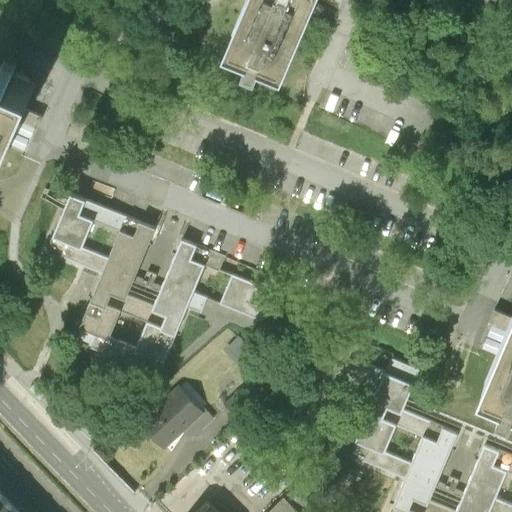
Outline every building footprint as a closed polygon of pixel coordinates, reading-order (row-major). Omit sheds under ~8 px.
[(242,0),(233,23),(256,33),(252,41),(266,47),(270,38),(294,48),(314,0),(242,0)] [(0,58),(0,166),(0,167),(25,111),(28,105),(41,77),(16,66),(18,59),(6,53),(3,60),(0,58)] [(201,310),(207,295),(194,290),(205,263),(218,269),(225,254),(197,242),(182,236),(158,292),(153,305),(128,294),(133,282),(156,225),(141,218),(87,196),(73,190),(55,231),(49,246),(104,270),(99,282),(93,297),(81,324),(75,338),(158,375),(164,359),(176,332),(182,317),(188,304),(201,310)] [(254,300),(260,285),(231,273),(219,301),(263,319),(268,306),(254,300)] [(511,312),(509,319),(485,373),(510,383),(506,393),(511,395),(511,312)] [(389,511),(511,511),(511,453),(484,442),(455,511),(429,500),(459,430),(403,407),(421,365),(393,354),(394,352),(367,340),(366,342),(337,329),(325,358),(379,381),(349,451),(406,475),(389,511)] [(252,348),(239,334),(227,345),(240,359),(252,348)] [(251,364),(257,371),(261,375),(270,367),(260,356),(251,364)] [(257,371),(224,401),(243,422),(277,392),(261,375),(257,371)] [(53,385),(44,394),(90,441),(99,432),(53,385)] [(143,421),(165,445),(186,426),(201,412),(200,412),(179,388),(143,421)] [(203,409),(200,412),(201,412),(186,426),(195,436),(213,420),(203,409)] [(17,511),(0,494),(0,511),(17,511)] [(270,511),(295,511),(283,500),(270,511)] [(215,511),(206,503),(197,511),(215,511)]
